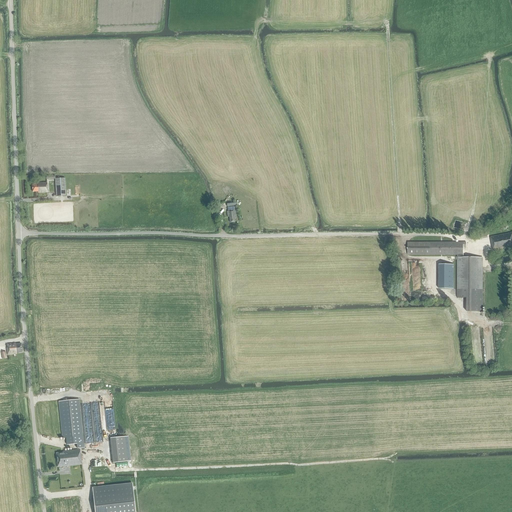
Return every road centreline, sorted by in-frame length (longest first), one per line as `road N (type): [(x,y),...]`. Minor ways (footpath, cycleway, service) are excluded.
road 1 (unclassified): [(44,511),(19,272),(10,0)]
road 2 (track): [(104,453),(115,470),(386,459)]
road 3 (track): [(399,233),(387,22)]
